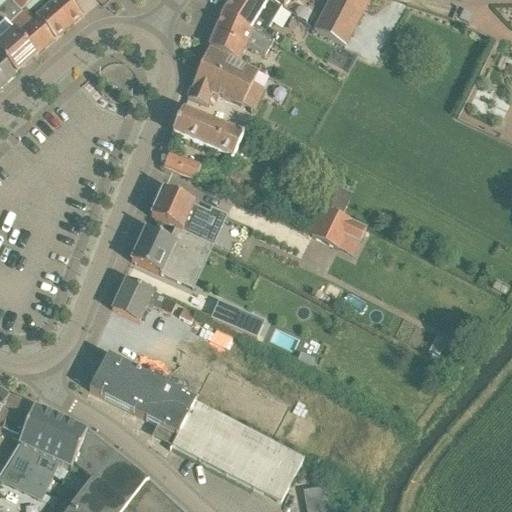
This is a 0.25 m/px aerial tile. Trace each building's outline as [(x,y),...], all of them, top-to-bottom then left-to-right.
[(83,18),(67,0),(57,0),(49,7),(36,20),(26,9),(34,0),(12,0),(0,11),(0,14),(8,18),(5,21),(11,24),(14,22),(43,52),(55,42),(83,18)] [(282,49),(285,40),(279,37),(268,32),(283,9),(270,0),(231,0),(224,13),(223,14),(274,44),(282,49)] [(286,11),(294,0),(270,0),(283,9),(286,11)] [(348,49),(373,0),(330,0),(315,32),(348,49)] [(266,58),(274,44),(223,14),(209,48),(238,61),(245,47),(266,58)] [(0,58),(17,75),(43,52),(14,22),(11,24),(5,21),(0,25),(0,58)] [(256,115),(266,91),(252,85),(257,72),(209,49),(187,101),(205,108),(208,101),(215,104),(216,99),(249,112),(256,115)] [(0,90),(17,75),(0,58),(0,90)] [(233,160),(242,139),(182,113),(172,134),(233,160)] [(201,169),(170,156),(169,155),(164,170),(195,184),(201,169)] [(333,187),(324,205),(343,215),(352,196),(333,187)] [(204,231),(210,217),(192,209),(194,207),(163,192),(151,220),(213,249),(218,238),(204,231)] [(312,238),(337,250),(344,237),(358,244),(364,231),(325,211),(312,238)] [(130,265),(180,287),(193,259),(198,261),(205,246),(173,231),(167,243),(145,233),(130,265)] [(153,294),(153,295),(125,283),(112,312),(140,325),(146,312),(148,307),(171,318),(177,305),(153,294)] [(211,322),(234,333),(242,316),(219,305),(211,322)] [(280,506),(290,488),(303,462),(216,417),(217,414),(126,367),(108,358),(89,393),(177,438),(171,449),(280,506)] [(211,368),(195,398),(273,439),(289,408),(211,368)] [(0,415),(8,400),(0,394),(0,415)] [(72,469),(87,436),(34,411),(8,400),(0,415),(0,436),(18,442),(12,453),(4,448),(0,455),(0,464),(4,467),(0,473),(0,482),(42,502),(55,473),(52,472),(54,469),(49,466),(51,461),(72,470),(72,469)] [(177,511),(148,485),(87,436),(72,469),(91,483),(69,510),(71,511),(69,511),(177,511)] [(329,511),(325,488),(303,493),(306,511),(329,511)]
